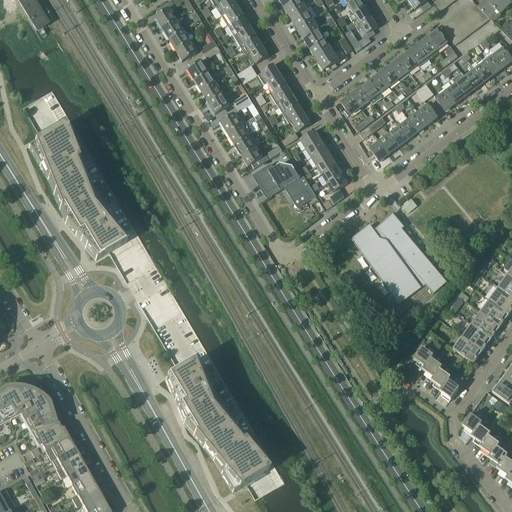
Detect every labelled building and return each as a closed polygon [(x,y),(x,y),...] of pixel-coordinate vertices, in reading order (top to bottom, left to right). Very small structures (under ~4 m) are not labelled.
[(16,0),(37,32),(38,31),(41,37),(44,38),(46,37),(46,35),(42,29),(48,25),(32,0),(16,0)] [(155,19),(162,30),(176,21),(172,15),(174,13),(173,9),(187,0),(175,0),(156,12),(159,17),(154,19),(155,20),(155,19)] [(210,0),(216,9),(230,0),(210,0)] [(230,0),(216,9),(222,19),(238,9),(232,0),(230,0)] [(281,5),(284,9),(298,0),(279,0),(282,4),(281,5)] [(288,15),(290,20),(306,10),(299,0),(298,0),(284,9),(285,9),(288,14),(288,15)] [(349,19),(365,9),(359,0),(357,0),(348,6),(354,16),(349,19)] [(425,0),(409,0),(408,2),(415,11),(426,3),(425,3),(427,2),(425,0)] [(445,0),(440,0),(439,1),(446,9),(450,6),(445,0)] [(486,0),(478,9),(482,13),(488,20),(496,12),(500,16),(506,10),(507,11),(510,8),(509,7),(511,5),(511,4),(507,0),(495,0),(491,4),(487,0),(486,0)] [(446,9),(439,1),(435,4),(441,13),(446,9)] [(474,5),(469,8),(476,17),(482,13),(478,9),(474,5)] [(469,8),(464,12),(471,21),(476,17),(469,8)] [(222,19),(228,29),(244,19),(238,9),(222,19)] [(358,27),(371,19),(365,9),(349,19),(350,19),(352,22),(356,20),(360,26),(358,27)] [(296,29),(297,30),(312,21),(306,10),(290,20),(293,24),(294,23),(297,29),(296,29)] [(464,12),(460,15),(467,24),(471,21),(464,12)] [(482,13),(476,17),(483,26),(490,21),(488,20),(482,13)] [(196,14),(191,17),(196,24),(200,21),(196,14)] [(460,15),(456,18),(462,27),(467,24),(460,15)] [(476,17),(471,21),(478,30),(483,26),(476,17)] [(456,18),(451,22),(458,31),(462,27),(456,18)] [(228,29),(234,38),(250,28),(244,19),(228,29)] [(371,19),(358,27),(356,28),(360,33),(363,31),(369,40),(375,36),(372,32),(377,29),(371,19)] [(162,30),(169,41),(183,32),(179,26),(181,24),(178,20),(176,21),(162,30)] [(301,36),(304,41),(319,31),(312,21),(297,30),(297,31),(298,30),(302,36),(301,36)] [(471,21),(467,24),(474,33),(478,30),(471,21)] [(451,22),(447,25),(453,34),(458,31),(451,22)] [(467,24),(462,27),(469,36),(474,33),(467,24)] [(203,25),(198,28),(202,35),(207,32),(203,25)] [(442,29),(449,38),(453,34),(447,25),(442,29)] [(511,26),(511,25),(502,33),(511,43),(511,26)] [(462,27),(458,31),(465,40),(469,36),(462,27)] [(234,38),(240,48),(256,38),(250,28),(234,38)] [(169,41),(176,52),(190,43),(186,37),(188,35),(185,31),(183,32),(169,41)] [(310,51),(325,42),(319,31),(304,41),(306,45),(307,45),(310,50),(310,51)] [(458,31),(453,34),(460,43),(465,40),(458,31)] [(351,32),(345,35),(354,50),(359,46),(351,32)] [(437,32),(428,39),(437,52),(447,44),(437,32)] [(453,34),(449,38),(456,47),(460,43),(453,34)] [(240,48),(246,58),(262,48),(256,38),(240,48)] [(428,39),(418,47),(427,59),(437,52),(428,39)] [(190,43),(176,52),(182,62),(182,63),(197,54),(193,48),(195,46),(192,42),(190,43)] [(314,57),(317,62),(332,52),(325,42),(310,51),(310,52),(311,51),(315,57),(314,57)] [(200,51),(203,56),(217,48),(213,43),(200,51)] [(347,43),(341,46),(347,55),(352,52),(347,43)] [(418,47),(408,54),(418,66),(427,59),(418,47)] [(217,48),(203,56),(206,62),(220,53),(217,48)] [(262,48),(246,58),(252,68),(256,65),(268,58),(262,48)] [(511,61),(503,50),(493,58),(503,70),(511,63),(511,61)] [(332,52),(317,62),(319,66),(320,66),(323,71),(323,72),(338,63),(332,52)] [(408,54),(399,61),(408,74),(418,66),(408,54)] [(454,54),(444,61),(448,66),(458,59),(454,54)] [(493,58),(484,65),(493,77),(503,70),(493,58)] [(188,72),(195,83),(209,74),(205,67),(207,66),(204,61),(187,72),(188,72)] [(399,61),(389,68),(399,81),(408,74),(399,61)] [(484,65),(474,72),(484,84),(493,77),(484,65)] [(224,70),(228,77),(233,74),(229,67),(224,70)] [(264,87),(268,84),(280,77),(274,67),(262,74),(258,77),(264,87)] [(237,76),(240,81),(254,73),(251,68),(237,76)] [(389,68),(380,76),(389,88),(399,81),(389,68)] [(195,83),(201,94),(216,85),(212,78),(214,77),(211,72),(209,74),(195,83)] [(474,72),(465,79),(474,92),(484,84),(474,72)] [(254,73),(240,81),(243,86),(257,78),(254,73)] [(380,76),(370,83),(379,95),(389,88),(380,76)] [(268,84),(274,94),(286,86),(280,77),(268,84)] [(235,78),(231,81),(235,88),(240,85),(235,78)] [(465,79),(455,86),(464,99),(474,92),(465,79)] [(370,83),(360,90),(370,103),(379,95),(370,83)] [(201,94),(208,105),(222,96),(218,89),(221,88),(218,84),(216,85),(201,94)] [(277,106),(280,104),(292,96),(286,86),(274,94),(271,96),(277,106)] [(426,86),(421,90),(429,100),(434,97),(426,86)] [(455,86),(445,94),(455,106),(464,99),(455,86)] [(360,90),(351,97),(360,110),(370,103),(360,90)] [(429,100),(421,90),(416,94),(424,104),(429,100)] [(455,106),(445,94),(435,101),(445,114),(455,106)] [(222,96),(208,105),(215,115),(214,116),(229,107),(225,100),(227,99),(225,95),(222,96)] [(232,104),(236,109),(249,100),(246,95),(232,104)] [(280,104),(286,114),(298,106),(292,96),(280,104)] [(360,110),(351,97),(341,105),(350,117),(360,110)] [(249,100),(236,109),(239,114),(252,106),(249,100)] [(423,111),(418,115),(427,127),(437,120),(426,104),(421,108),(423,111)] [(289,125),(292,123),(304,116),(298,106),(286,114),(283,116),(289,125)] [(221,125),(227,135),(242,127),(237,120),(240,119),(237,114),(220,125),(221,125)] [(418,115),(408,122),(418,134),(427,127),(418,115)] [(304,116),(292,123),(298,133),(310,126),(304,116)] [(371,124),(367,120),(354,129),(358,134),(371,124)] [(227,135),(234,146),(251,136),(255,133),(248,122),(242,127),(227,135)] [(408,122),(399,129),(408,141),(418,134),(408,122)] [(40,141),(28,148),(47,181),(65,225),(75,238),(79,235),(87,248),(84,249),(95,262),(108,255),(125,244),(115,231),(112,233),(92,209),(63,136),(66,134),(63,128),(40,141)] [(399,129),(389,136),(399,149),(408,141),(399,129)] [(372,134),(369,130),(360,137),(363,141),(372,134)] [(272,138),(268,131),(263,134),(268,141),(272,138)] [(300,142),(305,151),(322,141),(319,136),(317,137),(315,133),(300,142)] [(282,143),(285,148),(298,140),(295,135),(282,143)] [(234,146),(241,157),(255,149),(251,142),(253,141),(251,136),(234,146)] [(389,136),(380,143),(389,156),(399,149),(389,136)] [(305,151),(311,160),(326,150),(324,147),(325,146),(322,141),(305,151)] [(389,156),(380,143),(370,151),(379,163),(389,156)] [(255,149),(241,157),(248,168),(247,168),(247,169),(251,166),(254,171),(282,153),(279,148),(265,156),(266,157),(262,159),(258,153),(260,152),(257,147),(255,149)] [(311,160),(316,168),(333,158),(329,153),(328,154),(326,150),(311,160)] [(316,168),(322,177),(337,168),(334,164),(336,163),(333,158),(316,168)] [(271,166),(253,177),(257,184),(260,185),(266,195),(272,191),(278,188),(280,192),(285,189),(288,194),(292,201),(302,194),(305,195),(306,195),(311,201),(315,198),(316,198),(300,173),(296,175),(292,168),(280,165),(274,170),(271,166)] [(322,177),(327,186),(343,176),(340,170),(339,171),(337,168),(322,177)] [(343,176),(327,186),(334,196),(330,199),(334,206),(344,199),(339,191),(347,185),(345,182),(347,181),(343,176)] [(411,201),(402,208),(407,215),(417,207),(411,201)] [(325,213),(318,202),(314,205),(320,215),(325,213)] [(323,205),(327,211),(332,208),(328,202),(323,205)] [(405,228),(394,214),(377,229),(379,231),(375,234),(370,227),(351,241),(399,306),(425,286),(433,295),(448,283),(406,233),(404,234),(401,231),(405,228)] [(511,281),(506,277),(497,289),(511,300),(511,281)] [(511,300),(497,289),(488,302),(509,316),(511,311),(511,310),(510,309),(511,306),(511,300)] [(488,302),(480,314),(500,329),(504,323),(503,322),(503,323),(501,321),(506,315),(508,317),(509,316),(488,302)] [(459,309),(454,305),(451,311),(455,314),(459,309)] [(480,314),(471,326),(491,341),(495,335),(494,335),(493,333),(497,327),(499,329),(500,329),(480,314)] [(471,326),(462,338),(482,353),(486,347),(484,346),(488,339),(491,341),(471,326)] [(482,353),(462,338),(453,351),(473,365),(478,359),(477,359),(475,358),(479,351),(482,353)] [(414,361),(424,368),(425,369),(431,360),(431,361),(434,358),(422,349),(414,361)] [(422,371),(433,379),(439,371),(440,371),(442,368),(431,361),(431,360),(425,369),(424,368),(422,371)] [(178,373),(165,380),(171,396),(172,398),(176,407),(176,408),(177,409),(183,425),(213,461),(232,494),(245,486),(254,481),(267,473),(263,467),(260,469),(210,409),(198,380),(202,378),(195,362),(187,367),(181,371),(178,372),(178,373)] [(431,382),(442,390),(448,382),(449,382),(451,379),(440,371),(439,371),(433,379),(431,382)] [(511,380),(505,376),(499,385),(511,394),(511,380)] [(442,390),(439,393),(451,401),(459,390),(449,382),(448,382),(442,390)] [(511,402),(511,394),(499,385),(492,394),(509,406),(511,402)] [(45,453),(50,450),(68,440),(63,430),(62,430),(59,429),(56,417),(55,418),(52,416),(49,405),(48,405),(47,403),(44,400),(41,398),(38,396),(35,394),(31,392),(31,393),(26,392),(27,391),(23,390),(19,389),(15,389),(11,389),(7,390),(4,390),(0,393),(0,423),(20,413),(21,414),(23,415),(45,453)] [(493,407),(497,402),(492,399),(489,403),(493,407)] [(498,402),(495,406),(506,414),(509,410),(498,402)] [(462,427),(473,435),(480,427),(482,424),(471,416),(462,427)] [(471,438),(482,446),(488,438),(489,438),(491,435),(480,427),(473,435),(471,438)] [(480,449),(490,456),(491,457),(497,448),(497,449),(499,446),(489,438),(488,438),(482,446),(480,449)] [(50,450),(55,459),(74,449),(73,448),(75,448),(75,447),(74,447),(73,445),(72,445),(68,440),(50,450)] [(488,459),(499,467),(505,459),(506,459),(508,456),(497,449),(497,448),(491,457),(490,456),(488,459)] [(74,449),(55,459),(51,462),(56,471),(61,469),(79,459),(79,458),(80,457),(78,454),(77,455),(74,449)] [(40,456),(37,450),(31,453),(34,459),(40,456)] [(61,469),(66,478),(84,468),(84,467),(85,467),(85,466),(83,464),(82,464),(79,459),(61,469)] [(497,470),(507,478),(508,478),(511,472),(511,463),(506,459),(505,459),(499,467),(497,470)] [(23,465),(25,469),(34,464),(32,460),(23,465)] [(66,478),(71,488),(90,477),(89,477),(90,476),(89,473),(87,474),(84,468),(66,478)] [(39,474),(37,470),(28,475),(30,479),(39,474)] [(71,488),(76,497),(95,487),(94,486),(96,485),(95,485),(94,482),(93,483),(90,477),(71,488)] [(33,484),(36,488),(45,483),(42,479),(33,484)] [(24,484),(28,490),(32,488),(29,482),(24,484)] [(77,509),(82,507),(100,496),(101,495),(101,494),(101,495),(99,492),(98,492),(95,487),(76,497),(72,500),(77,509)] [(39,493),(41,498),(50,493),(48,488),(39,493)] [(0,492),(0,505),(9,501),(4,491),(0,492)] [(29,494),(33,500),(37,497),(34,491),(29,494)] [(82,507),(84,511),(94,511),(105,506),(105,505),(106,504),(104,501),(103,502),(100,496),(82,507)] [(53,498),(44,503),(46,507),(55,502),(53,498)] [(35,503),(38,509),(43,507),(39,500),(35,503)] [(0,505),(0,511),(10,511),(15,510),(9,501),(0,505)]
